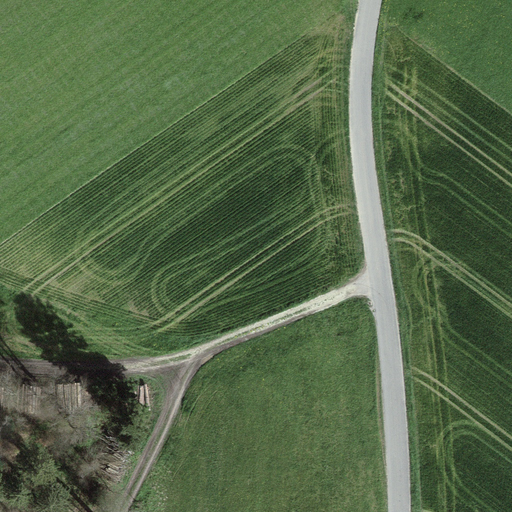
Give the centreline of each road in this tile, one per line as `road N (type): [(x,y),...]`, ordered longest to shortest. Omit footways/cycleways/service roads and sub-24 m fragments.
road 1 (unclassified): [(369,0),(363,164),(390,338),(399,511)]
road 2 (track): [(0,363),(116,367),(203,350)]
road 3 (track): [(203,350),(380,276)]
road 4 (track): [(124,511),(203,350)]
